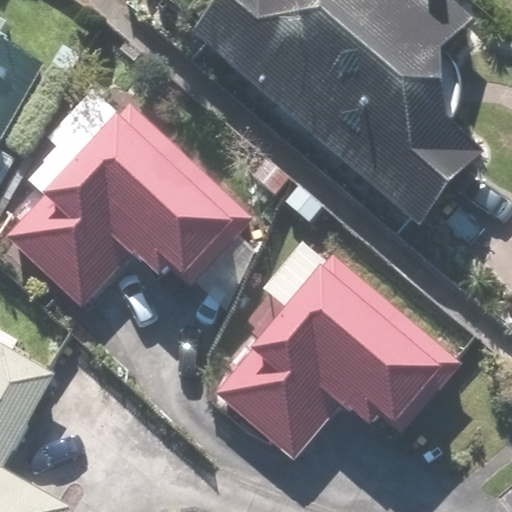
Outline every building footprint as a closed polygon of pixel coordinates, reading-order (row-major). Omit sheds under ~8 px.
[(304,0),(240,0),(210,33),(432,236),(502,160),(461,123),(489,93),(457,64),(486,31),(451,0),(304,0),(305,0),(304,0)] [(0,27),(0,143),(12,124),(0,116),(0,64),(16,38),(0,27)] [(124,119),(97,94),(51,142),(65,155),(37,184),(56,202),(12,247),(83,315),(141,255),(167,281),(181,266),(204,288),(266,223),(140,103),(124,119)] [(330,270),(307,247),(265,289),(297,320),(226,392),(294,459),(349,403),(375,429),(387,418),(407,437),(468,375),(346,254),(330,270)] [(0,511),(74,511),(13,475),(70,380),(0,338),(0,511)]
